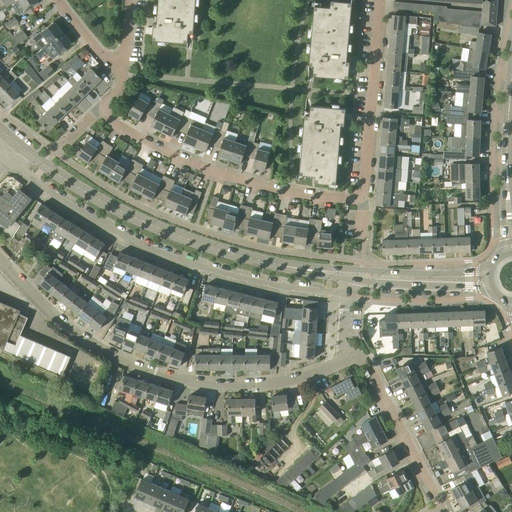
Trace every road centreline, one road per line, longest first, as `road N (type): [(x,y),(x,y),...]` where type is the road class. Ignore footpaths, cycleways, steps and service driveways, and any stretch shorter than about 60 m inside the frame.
road 1 (residential): [(0,258),(61,323),(146,372),(255,387),(314,374),(344,354)]
road 2 (secondary): [(302,269),(164,231),(20,148)]
road 3 (residential): [(360,196),(292,193),(214,173),(129,133),(104,111)]
road 4 (residential): [(360,196),(380,0)]
road 5 (residential): [(445,511),(363,358),(344,354)]
road 6 (secondary): [(355,275),(491,290)]
road 7 (secondary): [(489,270),(355,275)]
